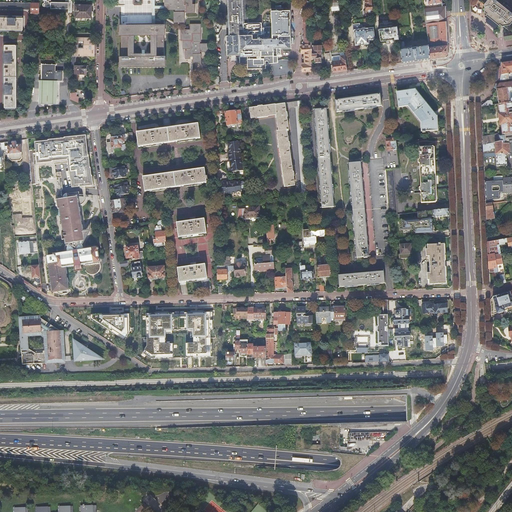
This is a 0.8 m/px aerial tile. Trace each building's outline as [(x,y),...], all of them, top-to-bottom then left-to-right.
[(72,1),(72,0),(44,0),(45,2),(44,2),(43,6),(45,6),(51,6),(51,8),(64,8),(64,10),(69,10),(69,12),(72,12),(72,1)] [(165,0),(165,5),(167,5),(167,6),(167,9),(167,10),(170,10),(175,10),(175,12),(174,12),(174,22),(185,22),(185,11),(187,11),(187,12),(196,12),(195,4),(193,4),(193,0),(165,0)] [(227,0),(229,35),(226,36),(227,55),(231,55),(236,55),(240,55),(240,57),(261,56),(261,50),(273,50),(273,53),(276,53),(276,48),(291,47),(290,35),(289,19),(289,10),(281,10),(281,11),(278,11),(278,10),(270,11),(271,27),(261,27),(261,23),(247,23),(246,0),(227,0)] [(371,0),(364,0),(366,10),(364,10),(365,15),(367,14),(367,15),(373,14),(371,0)] [(483,0),(484,0),(484,11),(487,13),(485,15),(488,17),(490,18),(497,24),(499,25),(500,24),(502,25),(510,24),(511,20),(511,13),(511,12),(510,11),(511,9),(503,3),(502,5),(495,0),(483,0)] [(31,2),(0,1),(0,8),(31,9),(31,2)] [(40,2),(31,2),(31,9),(31,12),(40,12),(40,2)] [(76,5),(75,20),(86,20),(86,17),(91,17),(91,5),(76,5)] [(445,6),(424,8),(425,21),(446,18),(446,17),(445,6)] [(311,38),(310,12),(305,12),(305,21),(306,32),(304,32),(305,36),(303,36),(303,42),(302,42),(302,46),(302,53),(305,52),(306,64),(303,64),(303,70),(313,70),(313,68),(313,65),(312,49),(312,46),(311,38)] [(0,16),(0,29),(23,29),(23,17),(0,16)] [(446,18),(425,21),(425,22),(426,26),(428,41),(428,45),(430,58),(445,56),(448,53),(446,18)] [(380,41),(399,38),(398,30),(397,26),(397,25),(393,26),(392,24),(391,21),(379,23),(379,25),(379,28),(378,28),(380,41)] [(163,55),(163,35),(164,35),(164,24),(155,24),(151,24),(119,24),(119,35),(121,35),(121,56),(119,56),(119,66),(165,66),(164,55),(163,55)] [(190,30),(181,30),(181,41),(183,41),(183,49),(187,49),(187,51),(186,51),(186,59),(191,59),(191,57),(193,57),(193,62),(202,62),(201,52),(209,52),(208,44),(200,44),(200,42),(201,42),(201,24),(190,24),(190,30)] [(359,25),(354,25),(356,43),(368,42),(368,38),(373,37),(372,28),(365,29),(365,28),(361,28),(361,25),(359,25)] [(77,56),(95,56),(95,38),(71,38),(71,41),(71,56),(76,56),(77,56)] [(17,45),(5,44),(5,107),(17,107),(17,45)] [(312,49),(313,65),(315,64),(315,62),(321,62),(321,57),(322,57),(321,45),(316,45),(316,47),(313,47),(314,49),(312,49)] [(428,45),(400,48),(402,62),(430,58),(428,45)] [(393,50),(395,63),(402,62),(400,48),(398,49),(397,50),(393,50)] [(346,66),(345,54),(340,55),(340,60),(326,61),(327,73),(338,71),(347,70),(346,66)] [(76,56),(71,56),(71,76),(73,76),(73,73),(75,73),(75,74),(87,74),(87,65),(76,65),(76,56)] [(272,63),(274,76),(291,74),(290,61),(272,63)] [(497,88),(497,89),(511,87),(511,86),(511,61),(502,63),(502,65),(502,67),(502,69),(502,70),(502,72),(501,74),(501,75),(501,77),(500,79),(500,81),(508,80),(507,77),(508,77),(509,77),(510,76),(510,79),(511,78),(511,81),(499,83),(499,84),(498,85),(498,87),(497,88)] [(43,70),(42,79),(42,80),(41,80),(41,81),(42,81),(42,80),(58,81),(62,81),(62,82),(63,82),(63,81),(62,81),(62,79),(62,72),(63,72),(63,71),(55,70),(55,68),(55,64),(43,64),(43,63),(42,63),(42,64),(43,65),(43,68),(43,70),(42,70),(43,70)] [(58,97),(58,81),(42,80),(42,81),(41,81),(41,80),(42,80),(42,79),(39,79),(39,97),(39,104),(58,104),(58,97)] [(497,89),(496,89),(499,104),(511,102),(511,101),(511,98),(509,99),(508,91),(511,90),(511,87),(497,89)] [(408,91),(397,92),(399,108),(408,107),(421,122),(422,132),(423,133),(426,133),(426,132),(437,130),(436,116),(438,115),(435,112),(434,113),(415,90),(413,90),(413,88),(408,88),(408,91)] [(345,99),(335,101),(337,112),(381,106),(380,94),(370,96),(370,94),(366,95),(366,96),(348,99),(348,97),(344,98),(345,99)] [(511,109),(511,102),(499,104),(500,114),(499,114),(501,124),(502,124),(503,133),(503,134),(511,133),(511,109)] [(285,108),(285,104),(285,103),(262,107),(262,106),(258,107),(249,109),(251,118),(276,115),(278,131),(277,131),(285,186),(295,185),(293,176),(294,176),(294,172),(293,172),(289,147),(290,147),(290,142),(289,143),(287,131),(289,131),(287,117),(287,113),(286,113),(285,108)] [(308,194),(301,106),(295,107),(302,195),(308,194)] [(315,123),(314,123),(314,127),(316,126),(317,146),(316,146),(316,149),(317,149),(319,168),(317,168),(318,172),(319,172),(321,191),(319,191),(320,194),(321,194),(322,207),(334,206),(326,109),(314,110),(315,123)] [(227,126),(243,123),(241,110),(225,113),(227,126)] [(199,124),(137,133),(139,147),(200,138),(199,124)] [(511,133),(503,134),(503,133),(499,134),(500,142),(483,144),(483,151),(491,150),(491,149),(494,149),(494,148),(495,148),(496,166),(507,166),(506,154),(511,153),(511,150),(511,140),(508,141),(508,136),(511,135),(511,133)] [(123,142),(128,141),(127,134),(124,134),(124,136),(117,137),(111,138),(112,149),(122,148),(122,151),(128,150),(127,144),(123,145),(123,142)] [(36,150),(29,151),(32,184),(36,184),(34,153),(37,153),(40,179),(52,178),(55,199),(56,199),(57,202),(56,202),(57,206),(58,206),(58,209),(60,208),(61,210),(59,211),(60,215),(61,215),(62,219),(61,219),(61,224),(63,224),(63,228),(62,228),(62,230),(62,231),(62,240),(65,239),(66,244),(67,244),(69,245),(67,248),(67,252),(64,253),(54,254),(54,255),(48,256),(49,265),(50,268),(50,271),(51,277),(52,280),(53,286),(54,292),(57,292),(63,291),(67,290),(69,290),(68,283),(67,278),(66,274),(66,271),(68,270),(74,269),(74,268),(76,269),(81,268),(82,267),(82,265),(84,265),(99,262),(100,262),(99,256),(99,253),(98,250),(99,249),(99,248),(98,248),(98,247),(84,249),(83,247),(82,245),(88,234),(82,231),(82,229),(83,229),(83,225),(81,225),(81,221),(82,221),(81,216),(80,216),(79,212),(81,212),(80,207),(79,208),(78,205),(80,205),(82,204),(84,203),(85,201),(86,200),(87,199),(87,197),(86,197),(84,197),(79,196),(67,198),(67,193),(66,194),(65,195),(64,197),(63,198),(59,199),(57,190),(61,190),(60,177),(62,177),(61,171),(56,172),(55,164),(57,164),(56,160),(69,159),(69,163),(68,163),(69,167),(70,167),(70,170),(71,170),(71,179),(72,178),(73,186),(80,186),(86,185),(93,185),(92,177),(91,177),(90,168),(89,156),(88,156),(86,136),(66,138),(66,139),(50,140),(50,141),(35,142),(36,150)] [(396,142),(395,138),(386,139),(387,144),(388,150),(397,149),(396,142)] [(231,171),(243,169),(242,159),(239,140),(227,142),(229,152),(228,152),(229,161),(230,161),(231,171)] [(5,150),(6,155),(8,155),(8,159),(10,159),(12,161),(20,161),(22,158),(22,152),(21,145),(16,145),(16,141),(12,141),(12,146),(5,146),(5,150)] [(419,159),(417,160),(418,163),(419,163),(420,187),(419,188),(419,190),(421,191),(421,203),(436,202),(433,146),(419,147),(419,159)] [(361,162),(349,163),(357,258),(363,257),(363,259),(367,258),(367,257),(368,257),(367,245),(368,245),(368,241),(367,241),(366,223),(367,223),(367,219),(365,220),(364,200),(365,200),(365,197),(363,197),(362,178),(363,177),(363,174),(362,174),(361,162)] [(125,168),(125,166),(119,167),(119,166),(112,168),(113,171),(113,176),(115,176),(115,179),(127,177),(126,174),(128,173),(127,167),(125,168)] [(205,168),(143,177),(145,192),(207,183),(206,179),(208,179),(207,176),(206,176),(205,168)] [(397,214),(393,169),(386,170),(389,215),(397,214)] [(502,180),(485,180),(486,200),(493,200),(493,199),(500,199),(500,193),(504,193),(504,194),(511,193),(511,177),(502,178),(502,180)] [(221,182),(223,194),(236,193),(236,192),(241,191),(240,181),(230,182),(230,181),(221,182)] [(117,193),(118,196),(123,195),(129,194),(129,190),(130,190),(130,186),(128,186),(127,182),(115,184),(115,188),(116,193),(117,193)] [(125,208),(124,199),(118,200),(111,201),(113,213),(118,212),(119,213),(126,212),(126,211),(127,211),(127,208),(125,208)] [(495,218),(492,203),(492,202),(486,203),(487,219),(495,218)] [(259,206),(238,208),(238,218),(240,218),(240,219),(242,219),(242,220),(262,219),(261,215),(260,215),(259,206)] [(449,216),(449,209),(425,211),(425,218),(434,217),(434,218),(449,216)] [(204,219),(177,223),(179,238),(206,234),(204,219)] [(12,226),(11,220),(7,220),(7,226),(8,226),(9,231),(8,231),(9,239),(15,238),(15,236),(14,226),(12,226)] [(161,226),(165,225),(165,220),(157,221),(158,226),(156,226),(155,229),(157,240),(154,240),(155,247),(163,245),(162,242),(166,242),(165,231),(162,232),(161,226)] [(273,225),(266,225),(267,244),(271,244),(270,239),(274,239),(273,225)] [(311,231),(311,229),(303,230),(304,247),(310,246),(315,245),(317,243),(316,237),(319,237),(322,237),(325,237),(325,236),(327,236),(326,230),(311,231)] [(511,237),(499,240),(500,245),(505,244),(505,243),(507,242),(508,246),(511,245),(511,237)] [(499,240),(488,242),(488,256),(493,255),(493,257),(495,257),(496,265),(503,264),(502,257),(500,248),(500,245),(499,240)] [(34,241),(21,242),(22,256),(35,255),(34,241)] [(439,244),(426,245),(428,284),(446,283),(444,244),(441,244),(441,243),(439,243),(439,244)] [(401,254),(399,254),(400,259),(410,258),(410,254),(411,254),(411,244),(400,245),(401,254)] [(144,259),(143,252),(143,251),(138,252),(138,247),(126,249),(128,258),(133,257),(133,260),(144,259)] [(272,251),(268,251),(266,251),(266,256),(263,257),(263,264),(255,265),(255,270),(275,269),(273,250),(272,251)] [(493,255),(488,256),(489,272),(494,272),(494,268),(497,267),(496,265),(495,257),(493,257),(493,255)] [(135,264),(131,264),(133,278),(137,278),(143,278),(140,261),(134,263),(135,264)] [(99,262),(84,265),(85,267),(86,268),(88,269),(89,270),(90,270),(93,270),(95,269),(97,268),(98,266),(99,265),(99,264),(99,262)] [(205,264),(178,268),(179,283),(207,279),(205,264)] [(238,265),(234,266),(234,270),(235,276),(236,276),(237,277),(240,277),(240,276),(246,275),(245,265),(241,265),(241,264),(238,264),(238,265)] [(34,284),(41,283),(40,265),(32,265),(32,278),(34,278),(34,284)] [(317,266),(318,278),(331,277),(330,265),(317,266)] [(168,277),(168,270),(165,270),(164,266),(156,267),(157,278),(165,277),(168,277)] [(230,266),(224,266),(220,266),(220,270),(217,270),(217,279),(227,279),(227,271),(234,270),(234,266),(230,266)] [(305,266),(300,266),(301,280),(314,279),(314,270),(306,271),(305,266)] [(145,269),(146,279),(149,278),(157,278),(156,267),(148,268),(148,269),(145,269)] [(286,277),(287,287),(287,293),(289,293),(294,292),(292,269),(285,269),(286,277)] [(348,275),(339,276),(340,287),(385,283),(384,272),(374,272),(374,271),(370,271),(370,273),(352,274),(352,273),(348,273),(348,275)] [(280,288),(287,287),(286,277),(275,278),(276,288),(276,290),(280,290),(280,288)] [(511,298),(510,291),(493,296),(498,313),(499,312),(500,313),(503,313),(503,311),(504,311),(504,309),(511,306),(511,298)] [(388,300),(383,300),(383,315),(378,315),(378,326),(377,327),(377,331),(378,332),(379,343),(381,343),(381,346),(389,345),(389,333),(388,330),(388,326),(388,314),(388,300)] [(449,313),(449,302),(422,303),(422,314),(449,313)] [(240,318),(248,318),(248,312),(248,309),(244,309),(244,306),(241,306),(241,309),(237,309),(237,315),(240,315),(240,318)] [(331,317),(331,321),(345,321),(345,317),(347,317),(347,310),(345,310),(345,306),(334,306),(334,308),(331,308),(331,317)] [(306,307),(297,307),(297,324),(309,323),(309,316),(306,316),(306,307)] [(331,308),(331,307),(316,307),(316,318),(316,323),(321,323),(321,318),(326,318),(327,323),(331,323),(331,321),(331,317),(331,308)] [(254,308),(254,319),(266,319),(266,308),(254,308)] [(401,329),(408,328),(409,328),(409,324),(408,310),(399,310),(399,312),(395,312),(396,317),(394,317),(394,322),(393,322),(393,324),(394,324),(398,324),(398,329),(401,329)] [(147,346),(143,353),(152,359),(173,358),(173,344),(166,344),(166,334),(194,333),(194,343),(186,344),(186,358),(213,357),(213,343),(212,343),(211,329),(213,329),(213,312),(146,314),(147,346)] [(290,313),(278,313),(278,325),(278,327),(281,326),(281,331),(285,331),(285,325),(290,325),(290,313)] [(130,314),(91,315),(91,319),(124,340),(130,332),(130,314)] [(65,362),(63,333),(51,325),(49,327),(46,325),(48,323),(38,317),(19,318),(21,342),(25,342),(24,336),(27,336),(39,335),(42,332),(45,334),(46,351),(43,351),(33,352),(31,354),(22,355),(22,365),(65,362)] [(408,333),(408,328),(401,329),(398,329),(393,329),(394,336),(395,336),(395,341),(397,341),(397,346),(401,346),(401,347),(411,347),(410,333),(408,333)] [(356,344),(368,343),(367,331),(354,333),(356,344)] [(269,334),(266,334),(266,348),(266,358),(266,366),(268,366),(268,363),(275,363),(276,355),(274,355),(274,333),(269,333),(269,334)] [(225,360),(226,341),(218,340),(217,359),(225,360)] [(99,360),(100,357),(77,342),(74,344),(75,361),(99,360)] [(311,344),(295,344),(295,356),(300,356),(300,362),(308,362),(308,356),(311,356),(311,344)] [(253,347),(253,357),(266,358),(266,348),(261,348),(261,347),(253,347)] [(389,362),(389,354),(380,354),(379,355),(380,362),(389,362)]
